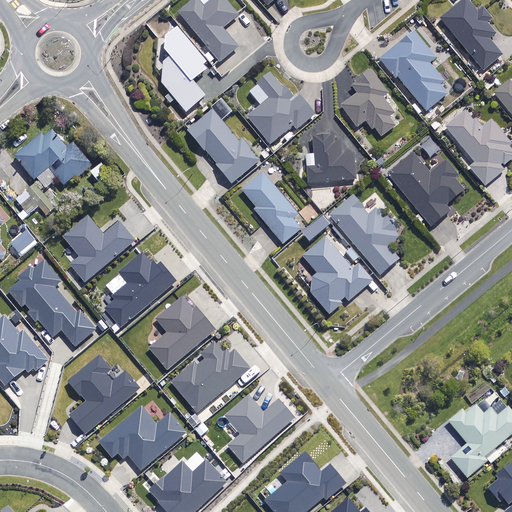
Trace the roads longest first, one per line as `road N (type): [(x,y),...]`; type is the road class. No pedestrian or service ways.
road 1 (tertiary): [(79,81),(326,383)]
road 2 (residential): [(326,383),(511,230)]
road 3 (tertiary): [(326,383),(433,511)]
road 4 (residential): [(107,511),(65,474),(0,460)]
road 5 (residential): [(344,16),(320,63),(300,61),(291,48),(293,31),(306,22)]
